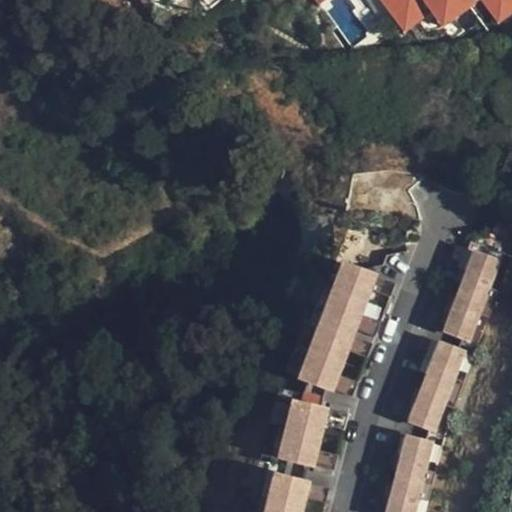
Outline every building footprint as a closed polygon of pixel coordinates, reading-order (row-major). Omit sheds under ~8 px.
[(466,0),(380,0),(397,22),(424,2),(430,9),(442,26),(470,5),(466,0)] [(511,12),(511,0),(477,0),(496,25),(511,12)] [(430,9),(424,2),(397,22),(403,30),(430,9)] [(453,291),(461,254),(445,251),(443,263),(452,265),(447,289),(453,291)] [(491,261),(461,254),(453,291),(451,299),(444,335),(473,342),(491,261)] [(370,280),(336,264),(311,317),(345,333),(346,331),(353,319),(360,305),(366,294),(370,280)] [(375,299),(381,285),(370,280),(366,294),(375,299)] [(451,299),(445,298),(440,322),(430,320),(428,332),(444,335),(451,299)] [(356,336),(362,324),(353,319),(346,331),(356,336)] [(344,340),(309,326),(287,379),(321,394),(327,381),(338,355),(343,342),(344,340)] [(353,346),(343,342),(338,355),(348,358),(353,346)] [(426,347),(410,345),(408,356),(417,358),(411,383),(418,384),(426,347)] [(455,354),(426,347),(418,384),(416,393),(409,429),(438,435),(455,354)] [(338,386),(327,381),(321,394),(332,399),(338,386)] [(416,393),(410,391),(404,415),(395,413),(392,425),(409,429),(416,393)] [(315,410),(278,402),(265,459),(303,467),(303,466),(306,452),(312,424),(315,410)] [(330,414),(315,410),(312,424),(327,427),(330,414)] [(394,476),(403,440),(387,436),(384,449),(393,451),(388,475),(394,476)] [(417,511),(431,446),(403,440),(394,476),(393,485),(387,511),(417,511)] [(320,456),(306,452),(303,466),(318,469),(320,456)] [(293,483),(257,476),(248,511),(287,511),(291,497),(293,485),(293,483)] [(387,511),(393,485),(386,483),(381,507),(372,505),(370,511),(387,511)] [(309,488),(293,485),(291,497),(307,501),(309,488)]
